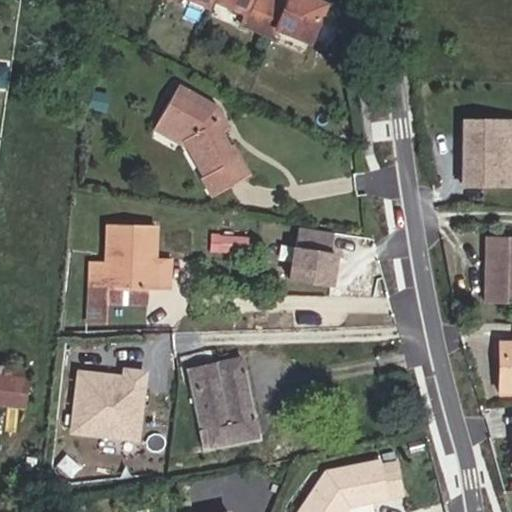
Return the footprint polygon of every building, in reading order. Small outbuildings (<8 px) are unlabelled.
[(277,0),(175,0),(180,2),(180,0),(189,0),(210,8),(212,1),(245,14),(242,23),(275,36),(277,31),(310,44),(325,6),(310,0),(287,0),(286,4),(277,0)] [(220,132),(215,123),(222,118),(214,106),(178,86),(158,119),(188,135),(184,138),(189,146),(205,174),(201,177),(211,196),(247,175),(231,145),(228,147),(220,132)] [(220,132),(227,128),(222,118),(215,123),(220,132)] [(158,119),(153,128),(189,146),(184,138),(188,135),(158,119)] [(511,170),(508,171),(508,150),(511,149),(511,131),(463,130),(462,187),(511,187),(511,170)] [(109,288),(159,289),(159,257),(154,257),(155,224),(109,224),(109,261),(91,261),(91,296),(109,297),(109,288)] [(331,252),(334,232),(290,225),(281,278),(321,284),(326,251),(331,252)] [(248,252),(249,238),(220,236),(219,250),(248,252)] [(511,303),(511,237),(490,237),(489,303),(511,303)] [(171,289),(172,257),(159,257),(159,289),(171,289)] [(511,390),(511,343),(501,343),(501,391),(511,390)] [(216,376),(191,381),(201,428),(251,417),(239,357),(213,362),(216,376)] [(28,369),(0,365),(0,376),(26,380),(28,369)] [(70,434),(143,439),(149,368),(124,366),(123,372),(75,368),(70,434)] [(0,401),(23,405),(26,380),(0,376),(0,401)] [(205,445),(254,434),(251,417),(201,428),(205,445)] [(381,464),(381,460),(326,471),(295,511),(339,511),(340,511),(343,507),(349,506),(351,505),(404,494),(397,461),(381,464)] [(33,487),(35,472),(26,471),(24,486),(33,487)]
